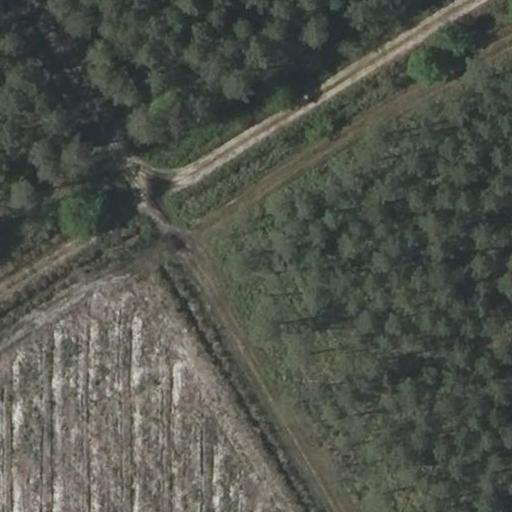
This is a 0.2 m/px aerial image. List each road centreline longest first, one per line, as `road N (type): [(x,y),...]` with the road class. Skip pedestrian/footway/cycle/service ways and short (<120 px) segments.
road 1 (track): [(58,0),(362,511)]
road 2 (track): [(502,0),(0,304)]
